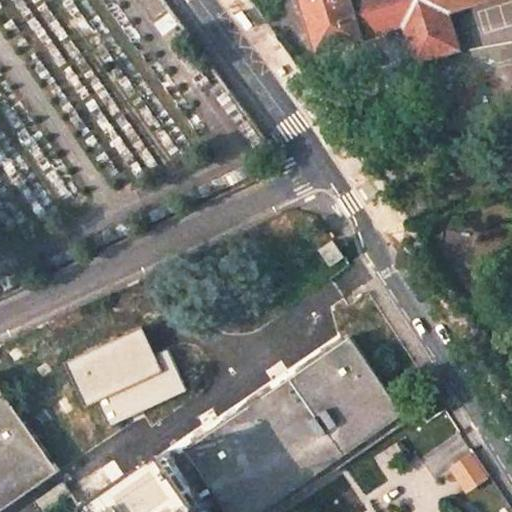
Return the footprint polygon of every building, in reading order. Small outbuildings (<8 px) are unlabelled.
[(353,0),(296,0),(300,10),(307,8),(320,51),(364,37),(353,0)] [(353,0),(364,37),(405,25),(416,63),(462,49),(450,11),(487,0),(353,0)] [(322,249),(332,265),(345,256),(334,241),(322,249)] [(111,426),(188,390),(169,348),(157,354),(144,326),(66,361),(87,406),(100,401),(111,426)] [(230,511),(261,511),(405,413),(352,336),(187,448),(218,493),(230,511)] [(0,511),(57,473),(62,470),(0,380),(0,511)] [(511,511),(511,506),(491,470),(488,471),(476,477),(495,511),(511,511)] [(218,511),(230,511),(218,493),(210,499),(218,511)]
